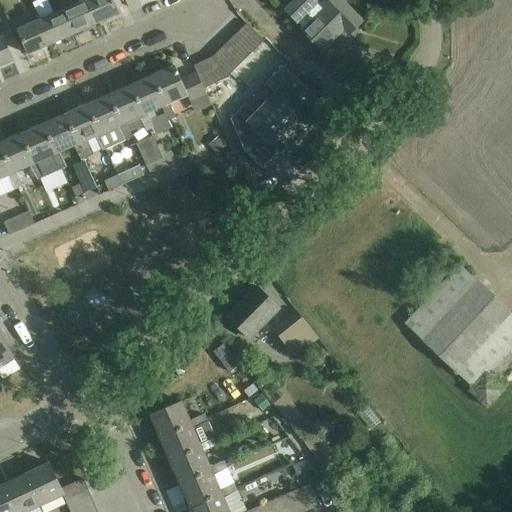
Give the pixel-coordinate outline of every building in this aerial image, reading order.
[(53,12),(47,0),(40,0),(33,3),(40,18),(53,12)] [(58,0),(63,9),(74,34),(97,24),(85,0),(58,0)] [(120,14),(113,0),(85,0),(97,24),(120,14)] [(362,21),(341,0),(296,0),(286,11),(298,22),(298,21),(305,28),(303,31),(322,51),(343,29),(349,35),(362,21)] [(51,44),(74,34),(63,9),(41,19),(51,44)] [(17,30),(20,36),(28,54),(51,44),(41,19),(17,30)] [(239,32),(258,51),(266,43),(247,23),(239,32)] [(230,40),(249,59),(258,51),(239,32),(230,40)] [(3,37),(0,38),(0,66),(14,61),(6,42),(3,37)] [(241,68),(244,65),(249,59),(230,40),(222,48),(241,68)] [(222,48),(213,57),(232,76),(241,68),(222,48)] [(204,61),(214,85),(232,76),(213,57),(204,61)] [(194,66),(197,73),(204,89),(214,85),(204,61),(194,66)] [(284,65),(267,83),(276,93),(266,103),(299,135),(306,128),(309,131),(317,122),(315,119),(317,117),(298,98),(307,89),(284,65)] [(175,66),(152,76),(165,106),(161,107),(164,115),(167,121),(175,117),(168,103),(187,95),(190,101),(206,93),(204,89),(197,73),(181,79),(175,66)] [(152,76),(130,86),(143,115),(140,116),(144,125),(147,130),(153,127),(147,113),(161,107),(165,106),(152,76)] [(130,86),(108,95),(121,125),(119,126),(125,140),(131,137),(129,132),(144,125),(140,116),(143,115),(130,86)] [(108,95),(86,105),(99,135),(97,136),(103,150),(110,147),(125,140),(119,126),(121,125),(108,95)] [(247,103),(230,119),(247,149),(261,134),(280,154),(283,151),(285,154),(294,145),(291,142),(299,135),(266,103),(257,113),(247,103)] [(86,105),(64,115),(78,145),(75,146),(81,160),(88,156),(94,154),(88,140),(97,136),(99,135),(86,105)] [(64,115),(42,125),(56,155),(54,156),(60,169),(67,166),(61,153),(75,146),(78,145),(64,115)] [(42,125),(21,135),(34,165),(31,166),(38,180),(45,177),(60,169),(54,156),(56,155),(42,125)] [(21,135),(0,143),(0,146),(12,175),(10,176),(16,190),(23,186),(17,172),(31,166),(34,165),(21,135)] [(227,142),(220,135),(208,146),(215,153),(227,142)] [(163,158),(153,137),(137,144),(147,166),(163,158)] [(0,146),(0,196),(1,196),(0,194),(0,180),(10,176),(12,175),(0,146)] [(184,158),(180,149),(171,153),(175,162),(184,158)] [(237,165),(232,151),(226,154),(231,167),(237,165)] [(86,162),(75,167),(86,193),(97,188),(86,162)] [(140,166),(118,176),(122,185),(144,175),(140,166)] [(109,191),(122,185),(118,176),(105,182),(109,191)] [(4,223),(10,235),(35,224),(29,211),(4,223)] [(503,389),(495,380),(511,362),(511,353),(510,351),(511,348),(511,313),(511,312),(479,281),(478,282),(460,265),(405,323),(423,340),(423,341),(456,372),(456,371),(473,387),(469,391),(486,407),(503,389)] [(227,318),(250,339),(280,308),(256,286),(227,318)] [(296,310),(273,329),(288,348),(290,345),(298,355),(317,341),(309,330),(310,329),(296,310)] [(0,368),(15,359),(1,336),(0,336),(0,368)] [(214,352),(226,368),(230,373),(240,364),(224,344),(214,352)] [(253,384),(244,391),(249,398),(258,391),(253,384)] [(286,394),(273,404),(322,465),(335,454),(286,394)] [(271,405),(263,395),(255,401),(263,411),(271,405)] [(150,415),(161,439),(192,425),(194,429),(208,422),(205,415),(190,421),(182,401),(150,415)] [(267,436),(279,432),(273,419),(262,423),(267,436)] [(218,445),(215,438),(208,421),(208,422),(194,429),(192,425),(161,439),(171,462),(202,448),(204,452),(218,445)] [(202,448),(171,462),(181,485),(212,471),(214,475),(228,468),(225,461),(210,467),(204,452),(202,448)] [(293,465),(298,478),(310,473),(305,460),(293,465)] [(64,495),(61,489),(49,463),(25,474),(40,507),(64,495)] [(221,490),(214,475),(212,471),(181,485),(191,508),(222,495),(224,498),(238,491),(235,484),(221,490)] [(25,474),(1,485),(13,511),(29,511),(40,507),(25,474)] [(66,500),(89,490),(84,479),(61,489),(64,495),(66,500)] [(311,484),(300,489),(310,511),(321,506),(311,484)] [(0,511),(13,511),(1,485),(0,486),(0,511)] [(300,489),(290,493),(297,511),(306,511),(310,511),(300,489)] [(93,501),(89,490),(66,500),(71,511),(93,501)] [(279,498),(285,511),(297,511),(290,493),(279,498)] [(192,511),(229,511),(224,498),(222,495),(191,508),(192,511)] [(285,511),(279,498),(268,503),(272,511),(285,511)] [(71,511),(98,511),(93,501),(71,511)] [(272,511),(268,503),(258,507),(259,511),(272,511)]
